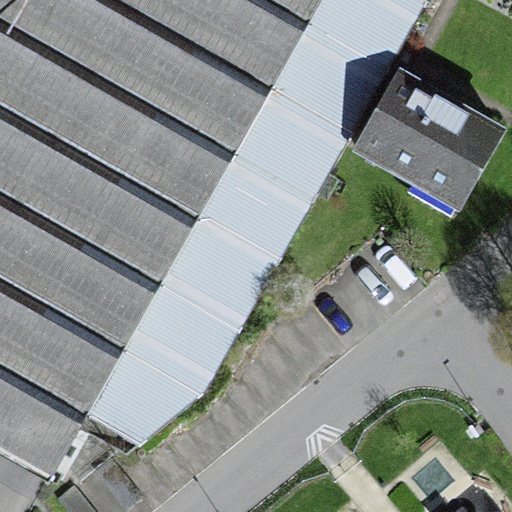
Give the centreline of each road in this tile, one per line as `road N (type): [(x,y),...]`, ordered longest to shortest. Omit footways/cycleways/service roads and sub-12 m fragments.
road 1 (residential): [(207,511),(438,324)]
road 2 (residential): [(438,324),(511,424)]
